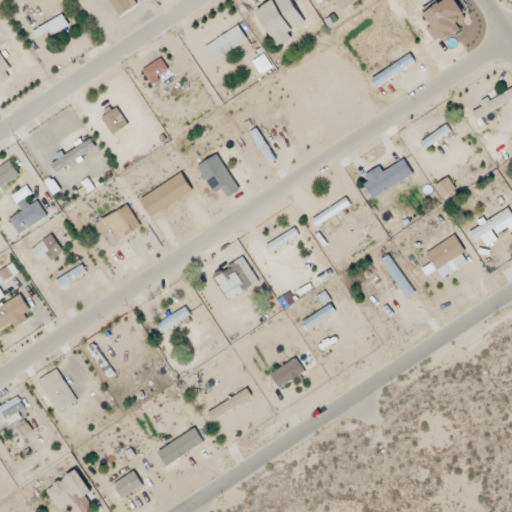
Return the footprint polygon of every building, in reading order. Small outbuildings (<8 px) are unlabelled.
[(109,0),(118,17),(138,6),(134,0),(109,0)] [(278,47),(293,39),(290,33),(305,25),(291,0),(271,0),(257,8),(278,47)] [(334,0),(342,12),(360,0),(334,0)] [(428,29),(436,44),(462,30),(459,24),(467,20),(455,0),(448,0),(424,13),(432,27),(428,29)] [(205,45),(212,61),(248,44),(240,28),(205,45)] [(0,83),(13,76),(0,53),(0,83)] [(153,86),(161,81),(159,77),(169,71),(162,59),(143,70),(153,86)] [(308,99),(320,117),(349,98),(337,80),(308,99)] [(472,113),(477,121),(511,101),(511,89),(486,104),(487,105),(472,113)] [(129,125),(117,108),(102,118),(113,136),(129,125)] [(52,164),(57,173),(96,147),(91,139),(52,164)] [(215,194),(223,189),(228,198),(240,191),(218,155),(198,167),(215,194)] [(0,167),(0,188),(19,176),(10,161),(0,167)] [(363,176),(373,197),(414,177),(406,161),(383,171),(381,168),(363,176)] [(152,219),(194,193),(182,174),(140,200),(152,219)] [(443,199),(457,191),(449,178),(435,187),(443,199)] [(32,194),(28,187),(12,195),(22,212),(10,219),(18,234),(48,218),(39,201),(30,206),(25,198),(32,194)] [(351,206),(346,199),(313,220),(317,227),(351,206)] [(97,225),(111,247),(142,227),(128,205),(97,225)] [(511,214),(509,208),(479,224),(481,227),(469,233),(474,242),(482,237),(487,247),(499,241),(496,235),(509,228),(511,232),(511,214)] [(300,236),(296,229),(266,246),(270,252),(300,236)] [(30,249),(37,262),(48,256),(51,261),(63,253),(54,236),(30,249)] [(426,254),(442,280),(470,262),(454,236),(426,254)] [(415,294),(389,256),(381,261),(406,299),(415,294)] [(258,284),(246,260),(215,275),(226,300),(258,284)] [(0,300),(6,298),(0,287),(0,284),(14,277),(8,268),(0,272),(0,300)] [(32,319),(20,296),(0,306),(0,329),(12,323),(15,328),(32,319)] [(308,331),(336,313),(331,305),(303,323),(308,331)] [(191,316),(186,308),(157,325),(162,333),(191,316)] [(280,388),(305,373),(296,359),(271,374),(280,388)] [(78,401),(57,369),(39,381),(60,413),(78,401)] [(252,397),(247,389),(208,414),(213,421),(252,397)] [(20,414),(26,411),(19,397),(0,407),(0,416),(3,415),(9,426),(23,419),(20,414)] [(204,443),(195,429),(158,453),(167,467),(204,443)] [(47,491),(60,511),(92,492),(78,471),(47,491)] [(143,486),(134,472),(114,485),(123,499),(143,486)]
